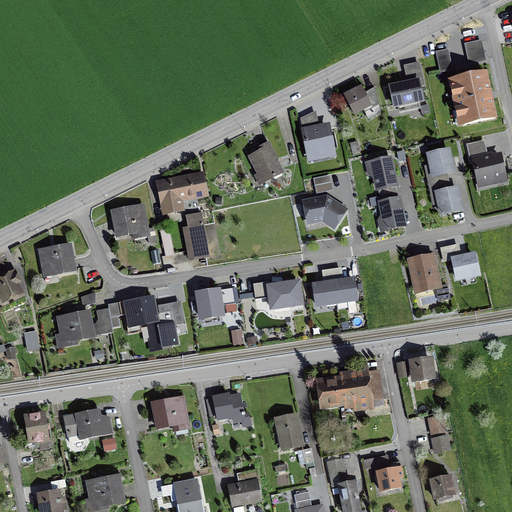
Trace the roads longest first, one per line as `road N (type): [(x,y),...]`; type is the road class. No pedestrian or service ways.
road 1 (residential): [(76,203),(105,274),(127,286),(511,220)]
road 2 (tertiary): [(477,0),(76,203)]
road 3 (residential): [(386,348),(123,384)]
road 4 (residential): [(420,511),(386,348)]
road 5 (residential): [(147,511),(123,384)]
road 6 (residential): [(511,124),(483,0)]
road 7 (residential): [(511,329),(386,348)]
